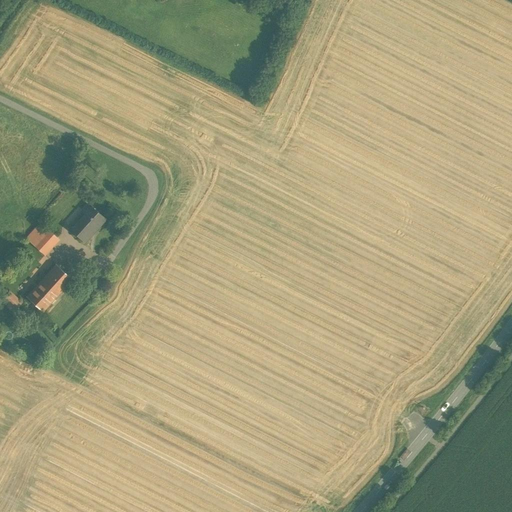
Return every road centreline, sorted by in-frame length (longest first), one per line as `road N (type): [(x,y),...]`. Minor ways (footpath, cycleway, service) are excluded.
road 1 (tertiary): [(511,324),(358,511)]
road 2 (track): [(0,94),(140,166)]
